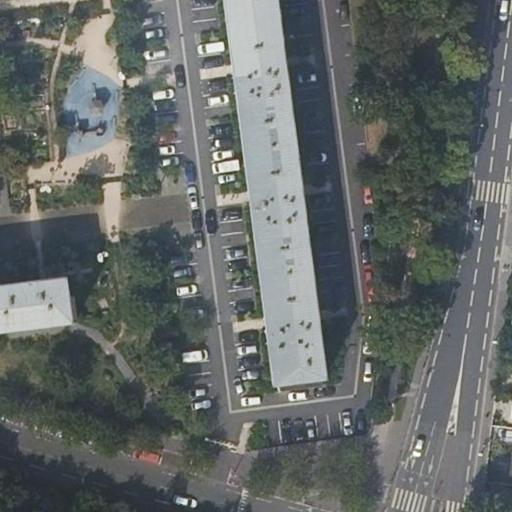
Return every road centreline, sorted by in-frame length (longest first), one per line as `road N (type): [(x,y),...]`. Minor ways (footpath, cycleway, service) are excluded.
road 1 (secondary): [(481,254),(410,511)]
road 2 (residential): [(0,441),(250,511)]
road 3 (secondary): [(458,511),(481,328),(481,254)]
road 4 (secondary): [(481,254),(511,29)]
